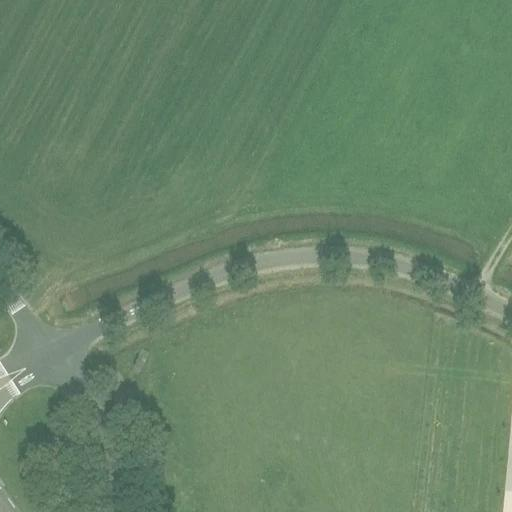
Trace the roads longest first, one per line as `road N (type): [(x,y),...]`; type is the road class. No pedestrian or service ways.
road 1 (unclassified): [(511,313),(425,272),(320,256),(216,276),(50,352)]
road 2 (unclassified): [(121,511),(104,426),(50,352)]
